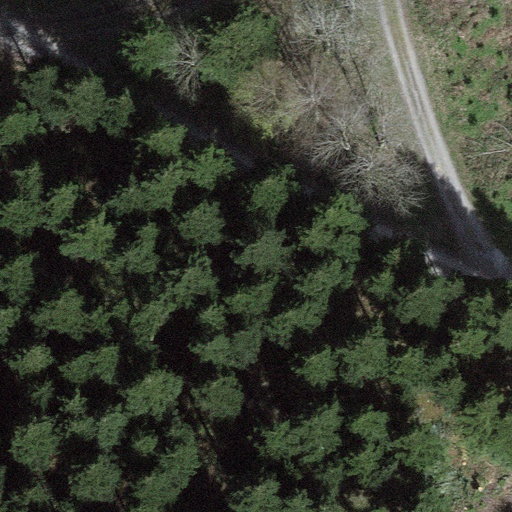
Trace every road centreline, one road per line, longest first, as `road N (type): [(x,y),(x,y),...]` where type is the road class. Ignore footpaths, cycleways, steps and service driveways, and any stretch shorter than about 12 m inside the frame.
road 1 (track): [(511,291),(0,24)]
road 2 (track): [(385,0),(394,56),(497,280)]
road 3 (track): [(168,0),(61,57)]
